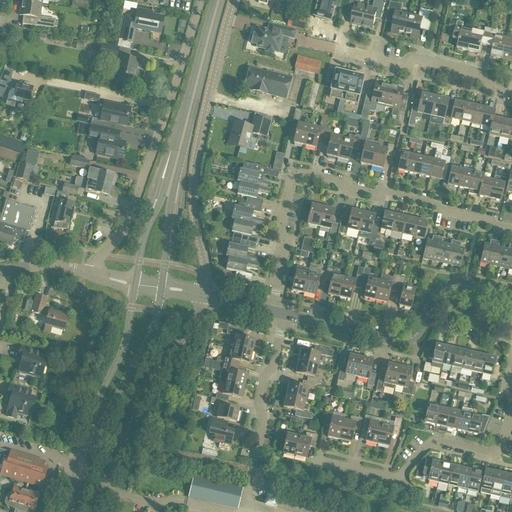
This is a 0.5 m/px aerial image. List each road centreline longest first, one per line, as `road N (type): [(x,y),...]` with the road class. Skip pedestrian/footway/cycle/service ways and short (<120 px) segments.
road 1 (track): [(124,440),(427,511)]
road 2 (unclassified): [(204,297),(193,157),(235,0)]
road 3 (residential): [(84,270),(128,221),(202,0)]
road 4 (residential): [(319,452),(403,471),(436,437),(496,452),(511,380)]
road 5 (unclassified): [(511,297),(445,287),(418,331),(403,340),(284,314)]
road 6 (unclassified): [(94,511),(157,370),(199,316),(204,297)]
road 7 (residential): [(511,229),(337,180),(304,173),(289,180)]
road 8 (primary): [(166,193),(218,0)]
road 9 (residential): [(511,97),(481,73),(337,47)]
road 10 (primary): [(88,443),(152,329),(160,289)]
road 11 (primary): [(134,284),(126,340),(88,443)]
road 12 (unknown): [(0,72),(135,100)]
road 13 (residential): [(256,447),(257,404),(284,314)]
road 14 (residential): [(270,311),(289,180)]
